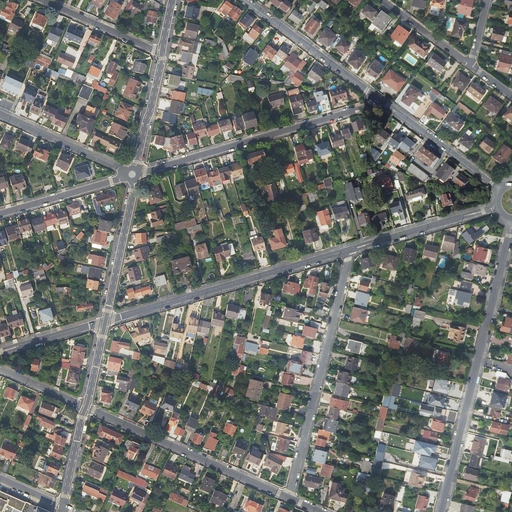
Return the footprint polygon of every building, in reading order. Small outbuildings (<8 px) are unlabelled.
[(114,19),(121,6),(112,0),(109,5),(107,4),(105,8),(106,9),(104,13),(114,19)] [(133,1),(131,0),(130,0),(125,9),(128,11),(129,9),(138,15),(143,6),(143,5),(144,3),(141,1),(139,4),(133,0),(133,1)] [(282,0),(278,6),(286,12),(292,5),(285,0),(282,0)] [(327,5),(320,0),(319,0),(317,4),(324,9),(327,5)] [(461,0),(459,13),(469,15),(472,0),(461,0)] [(222,11),(227,15),(233,6),(229,4),(227,1),(226,1),(222,6),(224,8),(222,11)] [(17,5),(13,3),(11,5),(8,3),(6,7),(4,6),(0,14),(7,17),(6,18),(11,21),(15,13),(14,13),(17,5)] [(185,17),(196,19),(199,6),(188,4),(185,17)] [(366,16),(373,21),(377,14),(375,12),(375,11),(367,5),(362,12),(366,15),(366,16)] [(242,11),(234,6),(228,14),(236,20),(242,11)] [(135,19),(138,15),(129,9),(128,11),(126,14),(135,19)] [(155,22),(157,12),(149,10),(147,20),(155,22)] [(303,17),(294,10),(289,17),(298,24),(303,17)] [(390,19),(380,11),(377,14),(373,21),(371,23),(382,31),(390,19)] [(48,18),(37,13),(33,22),(43,27),(44,27),(48,18)] [(253,20),(246,14),(240,22),(247,28),(253,20)] [(20,21),(13,18),(9,28),(19,33),(24,22),(20,21)] [(311,19),(308,24),(305,28),(304,29),(312,35),(319,25),(311,19)] [(451,36),(462,38),(466,22),(455,20),(451,36)] [(184,36),(195,38),(198,26),(187,23),(184,36)] [(241,37),(251,45),(262,30),(255,24),(248,34),(245,32),(241,37)] [(85,33),(69,26),(64,36),(80,44),(85,33)] [(390,36),(401,44),(408,34),(398,26),(390,36)] [(58,42),(63,30),(57,28),(56,29),(54,28),(52,27),(47,38),(58,42)] [(492,33),(490,39),(504,42),(506,31),(493,28),(493,29),(492,33)] [(334,37),(325,30),(318,39),(327,45),(328,46),(334,37)] [(223,40),(216,35),(217,34),(213,32),(214,33),(217,41),(219,46),(223,40)] [(100,39),(91,35),(88,43),(96,47),(97,44),(98,44),(100,39)] [(408,45),(422,56),(428,48),(414,37),(408,45)] [(190,40),(180,38),(179,44),(182,45),(181,51),(183,51),(193,53),(196,54),(196,52),(199,42),(190,40)] [(335,47),(339,50),(340,49),(345,52),(350,46),(341,39),(335,47)] [(228,53),(223,40),(219,46),(222,54),(223,58),(228,53)] [(266,57),(271,60),(276,54),(277,52),(267,45),(262,51),(267,55),(266,57)] [(290,50),(283,45),(277,52),(276,54),(283,59),(290,50)] [(245,62),(248,64),(250,66),(257,56),(249,50),(242,59),(245,62)] [(511,59),(511,52),(501,50),(496,68),(508,71),(511,59)] [(183,51),(180,63),(185,64),(190,66),(194,66),(196,67),(198,54),(196,54),(193,53),(183,51)] [(346,62),(356,69),(364,58),(355,51),(346,62)] [(296,55),(293,52),(283,64),(281,68),(284,70),(287,71),(289,69),(290,70),(287,74),(288,76),(289,77),(294,71),(297,67),(301,62),(295,58),(296,58),(295,57),(296,55)] [(427,62),(440,71),(446,63),(433,53),(427,62)] [(51,61),(40,56),(37,62),(48,67),(51,61)] [(374,60),(365,72),(374,78),(380,71),(375,67),(378,63),(374,60)] [(100,64),(93,61),(92,63),(86,75),(94,79),(96,76),(98,77),(101,70),(98,68),(100,64)] [(146,64),(134,61),(132,71),(143,73),(146,64)] [(62,63),(61,65),(73,71),(75,69),(62,63)] [(115,67),(110,64),(107,72),(112,75),(108,84),(113,86),(115,81),(116,81),(119,73),(118,72),(114,70),(115,67)] [(182,75),(181,77),(192,79),(194,66),(190,66),(185,64),(183,75),(182,75)] [(73,71),(61,65),(58,72),(71,77),(73,71)] [(307,74),(317,82),(324,73),(314,66),(307,74)] [(298,87),(304,78),(297,73),(300,69),(297,67),(294,71),(289,77),(284,84),(288,85),(291,80),(297,84),(295,86),(298,87)] [(52,75),(57,78),(60,73),(48,68),(46,73),(52,75)] [(403,82),(389,71),(382,80),(385,83),(396,91),(403,82)] [(86,77),(74,72),(71,78),(83,83),(86,77)] [(466,78),(459,73),(453,83),(462,90),(469,80),(466,78)] [(170,74),(167,86),(178,88),(180,76),(170,74)] [(232,82),(244,79),(244,77),(243,77),(229,74),(232,82)] [(23,82),(7,75),(0,90),(16,98),(23,82)] [(141,83),(131,78),(123,94),(133,98),(136,91),(138,91),(141,83)] [(279,91),(276,83),(273,82),(270,82),(272,86),(273,92),(279,91)] [(472,82),(466,90),(479,99),(485,92),(472,82)] [(88,101),(94,88),(91,87),(83,83),(77,96),(88,101)] [(26,85),(20,98),(33,103),(36,95),(32,94),(34,89),(26,85)] [(108,89),(98,85),(96,89),(105,93),(106,94),(107,90),(108,89)] [(268,93),(273,92),(272,86),(262,89),(260,90),(261,93),(262,97),(268,95),(268,93)] [(411,86),(400,100),(408,106),(416,96),(418,97),(421,94),(411,86)] [(198,87),(197,92),(210,95),(214,90),(198,87)] [(332,103),(338,101),(337,100),(341,99),(342,101),(348,99),(346,91),(343,91),(343,88),(329,92),(332,103)] [(301,105),(303,105),(300,94),(297,95),(296,89),(286,91),(293,115),(303,113),(301,105)] [(174,91),(172,100),(183,102),(185,93),(174,91)] [(324,103),(329,102),(327,95),(323,96),(322,91),(315,93),(317,99),(323,97),(324,103)] [(432,103),(436,97),(430,92),(427,96),(429,98),(428,100),(432,103)] [(282,93),(274,95),(277,105),(280,104),(281,106),(285,105),(282,93)] [(45,99),(36,95),(33,103),(29,111),(38,115),(45,99)] [(277,105),(274,95),(268,97),(271,107),(277,105)] [(484,105),(495,113),(501,105),(490,97),(484,105)] [(171,100),(169,112),(177,114),(182,115),(185,103),(183,102),(172,100),(171,100)] [(308,112),(318,109),(315,100),(310,102),(305,103),(308,112)] [(133,106),(122,102),(116,115),(126,120),(128,114),(129,115),(133,106)] [(435,105),(432,103),(427,110),(423,115),(426,117),(430,112),(439,119),(445,112),(435,105)] [(47,116),(53,119),(56,113),(57,110),(46,105),(41,115),(47,118),(47,116)] [(98,110),(88,105),(83,115),(79,113),(75,121),(81,123),(78,129),(89,134),(95,120),(94,120),(98,110)] [(65,117),(56,113),(53,119),(52,122),(63,128),(70,111),(68,110),(65,117)] [(169,112),(164,111),(162,120),(175,123),(177,114),(169,112)] [(245,128),(257,124),(254,112),(241,115),(242,117),(245,128)] [(462,124),(451,116),(446,123),(444,125),(455,133),(462,124)] [(235,131),(245,128),(242,117),(232,120),(235,131)] [(208,136),(220,133),(217,123),(209,126),(208,125),(207,125),(205,118),(203,119),(204,122),(208,134),(208,136)] [(220,133),(232,129),(229,118),(217,122),(217,123),(220,133)] [(360,121),(351,123),(354,131),(362,128),(360,123),(360,121)] [(128,128),(114,122),(109,133),(123,140),(128,128)] [(200,137),(208,134),(204,122),(197,124),(196,123),(192,125),(194,131),(194,132),(196,139),(201,138),(200,137)] [(173,150),(185,147),(182,135),(180,127),(178,129),(179,131),(177,132),(178,136),(169,138),(172,147),(169,148),(171,153),(173,152),(173,150)] [(349,128),(340,130),(341,133),(343,139),(351,137),(349,128)] [(391,135),(383,129),(376,139),(384,145),(391,135)] [(458,142),(468,149),(473,141),(468,137),(471,132),(468,130),(464,134),(458,142)] [(117,153),(121,143),(94,131),(91,138),(109,147),(109,149),(117,153)] [(196,139),(194,132),(186,135),(189,145),(197,142),(196,139)] [(391,140),(400,147),(405,140),(402,137),(402,136),(397,132),(391,140)] [(332,147),(344,143),(343,139),(341,133),(335,135),(334,134),(329,136),(332,147)] [(10,135),(5,134),(0,145),(9,150),(14,139),(9,137),(10,135)] [(169,138),(157,135),(155,144),(169,147),(167,140),(169,138)] [(415,143),(407,137),(405,140),(400,147),(407,152),(413,145),(414,146),(415,143)] [(28,151),(31,144),(32,143),(20,138),(16,147),(28,152),(28,151)] [(319,155),(331,152),(327,140),(316,144),(319,155)] [(477,148),(482,152),(483,151),(488,154),(493,147),(483,140),(477,148)] [(302,144),(295,147),(298,157),(297,158),(299,165),(308,163),(307,160),(313,159),(311,149),(304,151),(302,144)] [(492,159),(501,166),(511,152),(502,145),(492,159)] [(33,155),(42,158),(46,160),(50,152),(42,149),(42,150),(36,147),(33,155)] [(439,159),(423,147),(417,156),(433,167),(439,159)] [(248,163),(265,158),(263,149),(245,155),(248,163)] [(406,157),(397,150),(390,160),(393,162),(397,166),(398,166),(403,159),(404,160),(406,157)] [(72,158),(62,153),(56,165),(67,170),(72,158)] [(232,178),(243,174),(240,162),(229,165),(229,166),(232,178)] [(299,180),(303,178),(298,163),(294,164),(299,180)] [(428,176),(411,163),(407,169),(408,170),(412,173),(424,181),(428,176)] [(442,168),(439,166),(432,175),(435,177),(437,175),(446,182),(455,169),(446,163),(442,168)] [(283,174),(294,171),(292,164),(281,167),(283,174)] [(87,165),(74,169),(77,179),(90,176),(87,165)] [(229,166),(218,169),(221,180),(221,181),(232,178),(229,166)] [(197,184),(208,181),(206,172),(205,168),(193,171),(196,179),(197,184)] [(214,182),(221,180),(218,169),(210,172),(210,171),(206,172),(208,181),(209,183),(213,181),(214,182)] [(382,170),(378,172),(383,188),(386,187),(387,189),(393,187),(390,177),(384,179),(382,170)] [(470,180),(458,171),(452,180),(464,188),(470,180)] [(377,189),(383,188),(378,172),(371,174),(373,177),(375,177),(375,178),(374,178),(377,189)] [(26,186),(23,176),(15,178),(14,175),(9,177),(14,192),(19,191),(18,189),(26,186)] [(0,189),(9,187),(6,176),(0,177),(0,189)] [(330,177),(322,179),(324,184),(325,187),(331,185),(330,182),(331,182),(330,177)] [(193,194),(200,192),(197,184),(196,179),(192,180),(192,181),(185,183),(185,184),(188,193),(188,195),(189,199),(190,203),(195,201),(193,194)] [(277,193),(274,183),(264,186),(268,200),(277,197),(277,194),(277,193)] [(352,183),(346,184),(348,189),(350,188),(353,200),(358,199),(357,198),(359,197),(360,200),(364,199),(360,188),(355,189),(354,187),(353,188),(352,183)] [(177,196),(188,193),(185,184),(174,187),(177,196)] [(148,195),(151,204),(162,199),(157,185),(151,187),(150,185),(145,187),(144,189),(147,195),(148,195)] [(439,187),(430,186),(429,187),(431,188),(430,189),(438,191),(437,196),(440,196),(441,190),(438,190),(439,187)] [(415,191),(407,194),(409,200),(412,199),(412,202),(423,199),(426,211),(431,209),(425,188),(418,190),(417,188),(414,189),(415,191)] [(315,200),(312,191),(307,193),(308,195),(310,202),(315,200)] [(96,199),(93,200),(96,210),(97,215),(105,216),(106,213),(101,213),(99,205),(115,201),(113,192),(95,198),(96,199)] [(299,198),(308,195),(307,193),(291,197),(292,199),(293,198),(294,202),(300,200),(299,198)] [(451,193),(442,196),(445,207),(454,204),(451,193)] [(288,205),(286,199),(275,202),(277,209),(288,205)] [(70,215),(80,212),(77,201),(67,205),(70,215)] [(392,202),(394,213),(401,212),(402,219),(406,218),(403,201),(392,202)] [(346,204),(331,209),(334,220),(343,217),(344,220),(350,218),(346,204)] [(327,209),(317,212),(321,226),(331,223),(327,209)] [(374,209),(370,210),(371,212),(374,221),(376,229),(383,226),(382,222),(388,220),(385,212),(375,215),(374,209)] [(62,210),(55,213),(57,222),(58,225),(69,222),(65,211),(62,212),(62,210)] [(163,223),(159,210),(150,212),(152,218),(150,219),(152,226),(163,223)] [(55,213),(42,216),(43,217),(45,226),(57,222),(55,213)] [(371,222),(368,213),(360,216),(362,224),(363,224),(364,226),(366,225),(367,228),(372,227),(371,222)] [(43,229),(46,229),(45,226),(43,217),(32,220),(36,232),(43,229)] [(195,218),(184,221),(187,228),(197,225),(195,218)] [(28,219),(17,222),(17,225),(20,232),(32,229),(28,219)] [(100,219),(98,230),(105,231),(109,232),(111,221),(100,219)] [(187,228),(184,221),(173,224),(176,231),(187,228)] [(202,229),(200,224),(197,225),(187,228),(188,233),(202,229)] [(17,225),(6,228),(10,242),(18,239),(17,238),(21,237),(20,232),(17,225)] [(461,234),(469,244),(478,237),(484,232),(489,229),(486,225),(481,229),(475,233),(470,227),(461,234)] [(281,227),(273,229),(275,237),(269,239),(272,249),(286,245),(281,227)] [(318,240),(315,228),(302,232),(306,243),(318,240)] [(102,244),(105,231),(98,230),(95,229),(93,242),(102,244)] [(80,240),(85,235),(81,232),(76,237),(80,240)] [(445,235),(442,246),(445,247),(445,251),(449,252),(450,248),(452,249),(450,257),(451,258),(455,240),(454,240),(456,233),(452,232),(451,237),(445,235)] [(146,243),(146,233),(136,233),(137,243),(146,243)] [(253,250),(265,247),(262,237),(257,238),(256,236),(250,238),(253,250)] [(197,239),(193,240),(198,259),(208,256),(205,243),(199,245),(197,239)] [(235,243),(228,245),(229,251),(236,249),(235,243)] [(225,257),(231,255),(229,251),(228,245),(227,244),(213,248),(217,261),(225,259),(225,257)] [(437,247),(425,244),(423,255),(435,258),(437,247)] [(56,252),(57,257),(59,255),(65,248),(64,245),(58,247),(59,251),(56,252)] [(134,254),(137,262),(145,259),(148,258),(146,251),(149,250),(148,246),(132,250),(133,254),(134,254)] [(490,249),(476,246),(472,260),(487,263),(490,249)] [(405,248),(402,260),(412,262),(415,251),(405,248)] [(103,266),(105,257),(90,254),(89,258),(89,262),(89,263),(91,263),(91,264),(103,266)] [(182,255),(179,256),(179,259),(171,261),(174,274),(180,272),(180,270),(185,268),(186,271),(192,269),(188,256),(183,257),(182,255)] [(385,255),(382,267),(394,270),(397,258),(385,255)] [(372,256),(360,260),(362,269),(375,265),(375,264),(373,259),(372,256)] [(47,270),(59,260),(55,259),(48,266),(44,270),(47,270)] [(485,277),(487,267),(469,262),(467,272),(463,271),(461,277),(472,280),(473,274),(485,277)] [(99,281),(101,269),(90,267),(82,265),(81,271),(89,273),(88,279),(89,279),(99,281)] [(137,266),(127,269),(131,282),(141,279),(137,266)] [(42,282),(47,280),(44,270),(39,271),(40,275),(42,282)] [(164,275),(155,277),(157,285),(166,283),(164,275)] [(317,278),(309,276),(307,280),(306,279),(304,286),(315,289),(317,278)] [(360,280),(357,291),(366,293),(368,282),(375,284),(376,279),(364,276),(363,281),(360,280)] [(97,289),(99,281),(89,279),(87,287),(97,289)] [(459,287),(462,288),(463,289),(471,290),(472,283),(461,280),(459,287)] [(298,284),(287,281),(287,285),(284,284),(283,290),(295,293),(298,284)] [(326,298),(327,293),(328,289),(329,284),(321,282),(317,296),(326,298)] [(27,295),(32,293),(30,284),(20,287),(22,297),(27,296),(27,295)] [(143,288),(142,285),(133,287),(127,289),(129,298),(135,297),(139,296),(142,295),(151,292),(151,290),(153,289),(152,286),(150,287),(149,286),(143,288)] [(453,303),(466,307),(470,293),(463,292),(461,291),(456,290),(455,290),(456,289),(453,288),(452,290),(450,290),(447,302),(453,303)] [(366,306),(369,294),(366,293),(357,291),(354,303),(366,306)] [(270,295),(265,294),(264,296),(261,295),(259,302),(268,304),(270,295)] [(420,298),(416,297),(414,305),(421,307),(422,303),(419,302),(420,298)] [(87,304),(86,302),(81,302),(81,305),(76,306),(77,311),(93,308),(92,304),(87,304)] [(240,307),(228,304),(225,315),(237,318),(237,317),(240,307)] [(50,307),(49,306),(42,308),(42,309),(38,310),(41,321),(50,319),(50,320),(54,319),(51,307),(50,307)] [(363,323),(367,310),(353,306),(352,311),(354,311),(352,320),(363,323)] [(247,308),(240,307),(237,317),(245,319),(247,308)] [(301,315),(302,311),(297,310),(294,309),(292,309),(292,308),(285,307),(283,316),(297,320),(298,314),(301,315)] [(414,310),(413,309),(411,316),(413,317),(410,327),(418,329),(421,319),(422,319),(424,312),(415,309),(414,310)] [(13,327),(21,325),(18,314),(17,310),(12,312),(13,315),(6,317),(8,324),(9,329),(13,327)] [(210,323),(223,326),(225,315),(213,313),(210,323)] [(198,320),(199,319),(194,318),(194,317),(190,316),(187,331),(196,333),(196,331),(198,320)] [(511,318),(505,317),(504,322),(502,321),(500,331),(508,333),(510,325),(511,325),(511,318)] [(201,332),(208,334),(210,323),(203,321),(198,320),(196,331),(201,332)] [(184,328),(177,327),(177,324),(172,323),(169,336),(181,338),(184,328)] [(0,336),(10,334),(9,329),(8,324),(0,325),(0,336)] [(449,330),(454,332),(452,341),(460,343),(464,327),(451,324),(449,330)] [(139,326),(134,328),(135,333),(130,334),(131,336),(134,342),(138,340),(150,337),(146,325),(140,327),(139,326)] [(304,325),(301,337),(304,337),(313,340),(316,328),(304,325)] [(234,374),(237,375),(241,361),(242,353),(242,352),(243,348),(245,338),(241,337),(242,333),(237,332),(236,336),(234,335),(233,343),(236,343),(233,358),(234,359),(233,363),(235,364),(235,366),(236,366),(234,374)] [(302,347),(304,337),(301,337),(293,335),(290,344),(302,347)] [(400,341),(395,340),(395,336),(391,335),(389,340),(388,339),(387,342),(389,342),(388,347),(398,349),(400,341)] [(409,356),(414,338),(406,336),(403,346),(402,352),(401,354),(409,356)] [(166,345),(167,345),(168,339),(162,338),(162,342),(154,340),(153,347),(156,348),(156,351),(162,353),(165,351),(166,345)] [(359,354),(362,342),(350,339),(348,339),(346,350),(359,354)] [(112,341),(110,350),(118,352),(120,346),(123,347),(124,343),(112,341)] [(245,341),(244,348),(256,351),(258,344),(245,341)] [(82,362),(86,348),(74,346),(71,360),(82,362)] [(302,350),(300,362),(303,363),(309,365),(312,352),(302,350)] [(450,355),(438,352),(435,363),(448,366),(450,355)] [(355,371),(358,358),(348,355),(344,368),(355,371)] [(108,366),(107,370),(108,370),(115,371),(118,372),(121,360),(109,357),(107,365),(108,366)] [(46,361),(33,359),(31,369),(44,372),(46,361)] [(164,359),(163,365),(175,370),(176,363),(173,362),(173,361),(164,359)] [(289,360),(286,372),(293,373),(300,375),(303,363),(300,362),(289,360)] [(79,373),(80,365),(69,363),(61,361),(60,367),(69,369),(67,380),(77,383),(79,373)] [(188,368),(176,363),(175,370),(176,371),(186,375),(188,370),(188,368)] [(199,375),(188,370),(186,375),(189,376),(191,377),(197,380),(198,380),(199,375)] [(337,376),(336,382),(337,382),(348,385),(351,373),(341,370),(339,376),(337,376)] [(385,371),(384,374),(383,373),(382,378),(389,380),(391,372),(385,371)] [(403,373),(397,371),(394,383),(398,384),(400,385),(403,373)] [(504,379),(506,374),(496,371),(495,376),(498,377),(495,385),(494,388),(498,389),(506,391),(509,380),(504,379)] [(283,374),(281,384),(291,387),(292,382),(292,380),(293,376),(283,374)] [(132,380),(128,379),(117,377),(116,381),(119,382),(117,390),(126,392),(127,385),(129,385),(132,380)] [(435,378),(432,390),(447,394),(450,382),(435,378)] [(129,385),(128,389),(133,391),(137,381),(132,379),(132,380),(129,385)] [(262,382),(250,380),(246,396),(258,399),(262,382)] [(199,386),(211,391),(213,387),(210,386),(201,382),(199,386)] [(222,386),(211,382),(210,386),(213,387),(218,389),(221,391),(222,386)] [(337,382),(334,394),(346,397),(349,385),(348,385),(337,382)] [(224,386),(222,385),(222,386),(221,391),(225,392),(233,396),(234,392),(224,388),(224,386)] [(7,387),(4,395),(13,399),(13,397),(17,399),(19,392),(7,387)] [(112,392),(102,390),(101,395),(102,395),(101,400),(106,401),(105,404),(109,405),(112,392)] [(506,395),(495,392),(492,404),(503,407),(506,395)] [(280,393),(276,408),(278,409),(288,411),(292,395),(280,393)] [(443,409),(444,405),(447,405),(449,401),(445,400),(446,397),(434,394),(431,393),(430,402),(429,402),(428,405),(443,409)] [(131,407),(137,410),(141,400),(129,394),(125,404),(131,407)] [(34,401),(21,396),(17,405),(30,410),(34,401)] [(177,403),(164,397),(160,406),(165,408),(164,409),(168,410),(168,409),(173,412),(174,410),(177,403)] [(149,401),(145,400),(140,410),(145,413),(145,412),(152,415),(156,405),(158,401),(150,398),(149,401)] [(240,406),(242,401),(241,400),(237,398),(231,412),(235,414),(239,405),(240,406)] [(331,398),(329,406),(330,406),(340,408),(344,409),(346,402),(342,401),(331,398)] [(248,404),(249,402),(241,400),(242,401),(246,411),(247,412),(249,412),(248,407),(248,404)] [(57,407),(43,401),(39,411),(56,418),(58,413),(55,412),(57,407)] [(442,416),(444,409),(443,409),(428,405),(427,405),(421,403),(420,410),(430,413),(431,413),(431,414),(438,416),(438,415),(442,416)] [(260,407),(258,417),(260,417),(268,419),(276,421),(277,421),(278,417),(276,417),(278,409),(276,408),(266,406),(258,404),(257,407),(260,407)] [(330,406),(327,418),(336,420),(340,408),(330,406)] [(382,406),(379,418),(385,420),(386,413),(388,408),(382,406)] [(499,417),(501,410),(489,407),(487,414),(499,417)] [(180,413),(174,410),(173,412),(165,430),(169,432),(173,425),(174,425),(180,413)] [(52,429),(55,422),(44,417),(43,417),(39,424),(48,428),(48,427),(52,429)] [(185,428),(193,432),(198,421),(190,417),(185,428)] [(325,417),(322,430),(330,432),(335,433),(338,421),(336,420),(327,418),(325,417)] [(379,418),(376,430),(381,431),(385,420),(379,418)] [(230,421),(228,419),(226,422),(227,423),(223,431),(233,435),(236,427),(229,423),(230,421)] [(441,432),(444,422),(433,419),(432,422),(430,422),(430,424),(432,425),(430,429),(441,432)] [(506,434),(509,425),(493,421),(490,431),(499,433),(499,432),(503,433),(506,434)] [(288,429),(289,424),(278,422),(275,433),(289,436),(290,432),(288,431),(288,429)] [(97,433),(108,438),(111,431),(101,426),(97,433)] [(319,429),(315,445),(324,447),(326,439),(328,440),(330,432),(322,430),(319,429)] [(376,430),(373,442),(378,444),(380,438),(381,431),(376,430)] [(437,435),(437,433),(426,430),(424,436),(432,439),(432,440),(436,441),(438,435),(437,435)] [(122,436),(111,431),(108,438),(119,443),(122,436)] [(49,434),(48,436),(54,438),(53,443),(55,444),(59,445),(64,446),(65,445),(67,445),(68,441),(65,440),(67,434),(58,432),(57,434),(55,433),(54,436),(49,434)] [(217,440),(214,439),(216,435),(211,432),(204,446),(213,450),(217,440)] [(195,433),(192,440),(200,444),(202,439),(203,436),(196,434),(195,433)] [(289,445),(290,440),(277,437),(274,450),(285,453),(286,448),(287,444),(289,445)] [(474,438),(471,450),(482,453),(485,441),(474,438)] [(422,453),(421,454),(424,455),(425,454),(428,455),(431,444),(427,443),(417,440),(416,446),(420,447),(418,453),(422,453)] [(139,445),(131,441),(128,449),(126,453),(126,454),(128,455),(128,456),(133,459),(139,445)] [(236,456),(241,459),(247,445),(237,441),(232,451),(237,453),(236,456)] [(18,448),(11,445),(11,446),(3,443),(0,450),(0,454),(0,455),(3,456),(4,456),(5,456),(6,456),(9,457),(9,458),(13,459),(17,449),(18,448)] [(62,450),(64,446),(59,445),(55,444),(50,456),(59,459),(63,450),(62,450)] [(96,451),(92,459),(101,464),(108,450),(95,444),(93,450),(96,451)] [(263,454),(249,448),(245,458),(258,465),(263,454)] [(314,449),(311,460),(316,462),(324,464),(327,452),(314,449)] [(502,449),(500,457),(494,456),(494,457),(493,459),(502,461),(508,463),(510,456),(511,456),(511,455),(511,454),(510,454),(511,451),(502,449)] [(286,459),(287,457),(270,452),(265,462),(272,466),(272,467),(270,471),(276,474),(284,459),(286,459)] [(472,454),(469,466),(480,469),(483,457),(472,454)] [(382,461),(374,459),(372,468),(380,470),(382,461)] [(364,460),(362,469),(368,471),(370,462),(364,460)] [(60,466),(51,462),(47,471),(56,475),(60,466)] [(322,465),(320,476),(330,478),(333,466),(324,464),(316,462),(316,464),(322,465)] [(103,467),(93,463),(91,467),(90,466),(87,473),(98,478),(103,467)] [(167,463),(162,474),(174,479),(178,469),(167,463)] [(142,473),(156,479),(160,470),(146,464),(142,473)] [(194,476),(189,473),(190,472),(183,468),(178,478),(189,483),(189,484),(190,485),(194,476)] [(380,470),(372,468),(370,475),(372,476),(378,477),(380,470)] [(478,471),(466,468),(464,477),(475,480),(478,471)] [(132,476),(118,470),(118,471),(116,475),(130,481),(132,476)] [(378,485),(370,483),(372,476),(370,475),(367,474),(361,473),(358,472),(357,472),(355,482),(359,483),(360,479),(359,479),(359,477),(366,478),(363,491),(372,494),(371,497),(375,497),(378,485)] [(53,486),(56,480),(42,473),(38,482),(40,483),(40,482),(51,487),(51,485),(53,486)] [(425,476),(411,473),(408,484),(419,487),(420,480),(423,481),(425,476)] [(323,479),(306,475),(304,485),(318,488),(319,483),(321,484),(323,479)] [(145,480),(136,477),(134,483),(145,488),(147,483),(145,482),(145,480)] [(205,477),(200,488),(209,492),(214,481),(205,477)] [(328,498),(345,502),(347,494),(342,493),(343,489),(341,488),(342,484),(332,482),(328,498)] [(103,500),(108,490),(94,484),(92,488),(84,485),(82,490),(103,500)] [(320,499),(325,500),(328,486),(325,485),(325,487),(324,487),(324,490),(322,489),(320,499)] [(405,487),(400,485),(396,500),(401,502),(405,487)] [(141,511),(149,495),(135,488),(131,496),(142,502),(139,508),(137,507),(134,511),(141,511)] [(477,489),(472,488),(472,489),(470,489),(469,494),(466,493),(465,498),(474,501),(477,489)] [(15,511),(20,511),(25,501),(0,490),(0,511),(11,511),(12,510),(15,511)] [(120,504),(123,506),(128,496),(113,490),(109,499),(113,501),(115,502),(115,503),(120,505),(120,504)] [(215,503),(215,505),(215,506),(216,507),(217,508),(219,508),(221,507),(221,506),(222,506),(226,495),(223,494),(223,493),(222,493),(219,492),(218,492),(215,490),(210,500),(215,503)] [(502,500),(506,501),(509,502),(510,496),(511,492),(505,491),(502,500)] [(183,497),(171,492),(168,498),(178,503),(186,506),(189,499),(185,498),(184,499),(182,499),(183,497)] [(391,509),(394,509),(396,500),(394,499),(394,496),(383,494),(382,499),(381,499),(380,502),(381,502),(380,506),(386,507),(385,509),(391,510),(391,509)] [(425,510),(428,497),(418,495),(415,508),(425,510)] [(256,511),(260,504),(246,498),(240,511),(256,511)] [(189,506),(201,511),(202,511),(204,509),(189,502),(188,504),(190,505),(189,506)]
